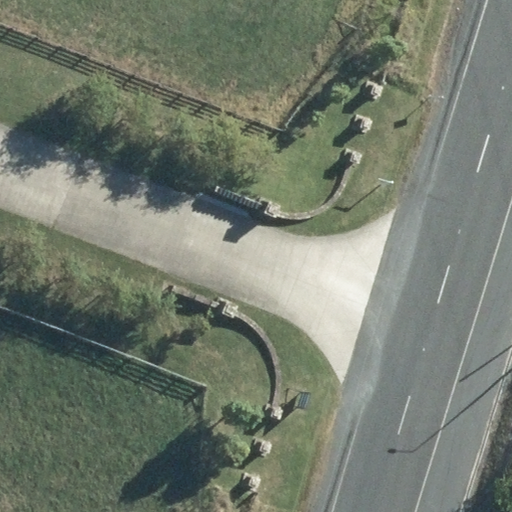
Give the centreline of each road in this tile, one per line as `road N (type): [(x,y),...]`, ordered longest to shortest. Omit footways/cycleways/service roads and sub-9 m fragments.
road 1 (residential): [(0,152),(434,334)]
road 2 (unclassified): [(434,334),(511,79)]
road 3 (unclassified): [(381,511),(434,334)]
